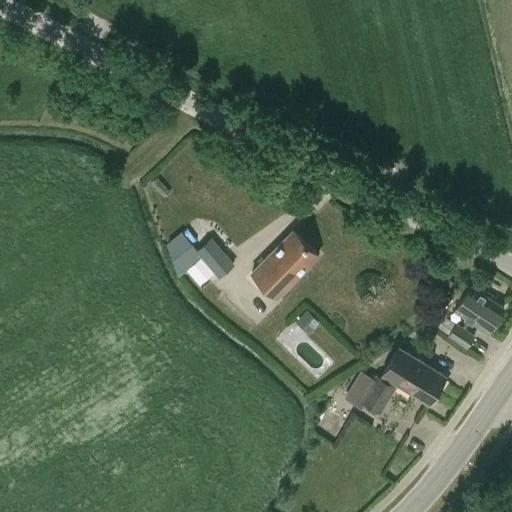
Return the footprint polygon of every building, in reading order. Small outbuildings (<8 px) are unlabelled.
[(210,236),(197,248),(181,229),(166,242),(176,276),(201,257),(218,278),(235,263),(210,236)] [(251,271),(276,296),(318,253),(293,229),(251,271)] [(470,284),(454,308),(488,331),(504,306),(470,284)] [(318,321),(307,310),(299,318),(310,329),(318,321)] [(449,334),(468,347),(476,334),(457,321),(449,334)] [(380,412),(397,382),(429,401),(446,373),(413,353),(406,364),(390,354),(378,373),(375,371),(358,399),(380,412)]
